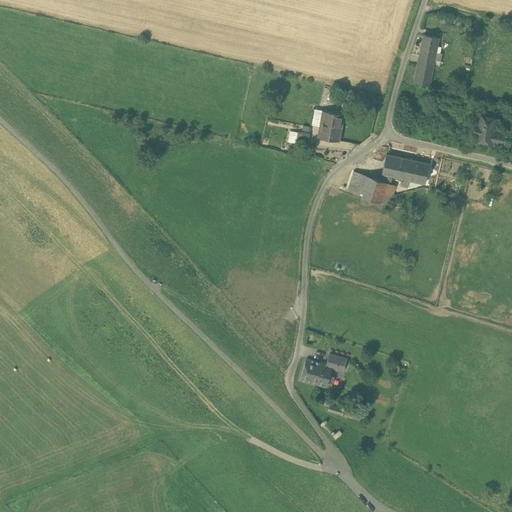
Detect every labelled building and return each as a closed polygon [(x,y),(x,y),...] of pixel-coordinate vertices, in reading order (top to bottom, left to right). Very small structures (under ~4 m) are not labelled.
[(439,37),(423,34),(413,83),(429,86),(439,37)] [(344,114),(323,110),(318,137),(339,141),(344,114)] [(497,119),(478,115),(476,122),(475,122),(473,123),(470,133),(472,135),(474,135),(473,139),(492,142),(494,145),(498,146),(501,144),(507,146),(510,133),(495,130),(497,119)] [(271,118),(270,123),(289,127),(290,122),(271,118)] [(309,134),(297,132),(295,144),(307,146),(309,134)] [(429,163),(386,154),(381,174),(401,179),(409,180),(424,184),(429,163)] [(395,185),(353,171),(346,191),(388,205),(392,194),(395,185)] [(409,180),(401,179),(400,185),(408,187),(409,180)] [(251,279),(236,276),(231,299),(249,302),(264,306),(269,283),(254,279),(251,279)] [(299,281),(275,276),(272,292),(296,297),(299,281)] [(266,336),(289,342),(295,317),(271,312),(268,327),(237,320),(235,329),(266,336)] [(289,342),(266,336),(265,341),(263,340),(261,351),(287,357),(290,346),(288,346),(289,342)] [(346,358),(329,353),(326,364),(332,366),(331,369),(343,372),(346,358)] [(326,364),(306,359),(300,380),(326,387),(331,369),(332,366),(326,364)] [(344,410),(329,405),(328,411),(342,415),(344,410)]
